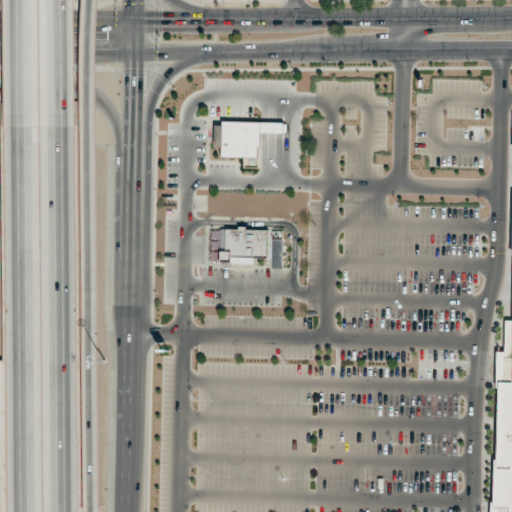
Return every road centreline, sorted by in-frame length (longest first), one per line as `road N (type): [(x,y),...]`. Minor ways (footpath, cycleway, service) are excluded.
road 1 (motorway): [(91,511),(92,0)]
road 2 (secondary): [(126,511),(135,57)]
road 3 (motorway): [(63,511),(60,132)]
road 4 (motorway): [(19,133),(20,511)]
road 5 (tertiary): [(135,57),(511,51)]
road 6 (tertiary): [(511,16),(135,20)]
road 7 (secondary): [(134,142),(111,101),(86,88),(0,87)]
road 8 (secondary): [(135,20),(0,24)]
road 9 (secondary): [(0,57),(135,57)]
road 10 (motorway): [(17,0),(19,133)]
road 11 (motorway): [(60,132),(60,0)]
